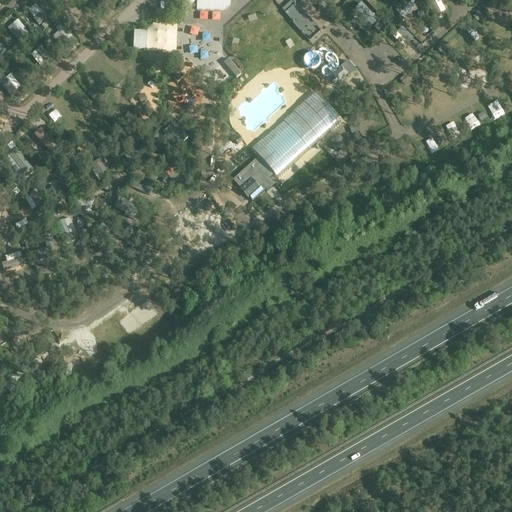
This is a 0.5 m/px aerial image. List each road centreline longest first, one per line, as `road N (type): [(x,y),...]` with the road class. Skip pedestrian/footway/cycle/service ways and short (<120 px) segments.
road 1 (track): [(511,228),(19,511)]
road 2 (motorway): [(511,295),(134,511)]
road 3 (motorway): [(252,511),(511,363)]
